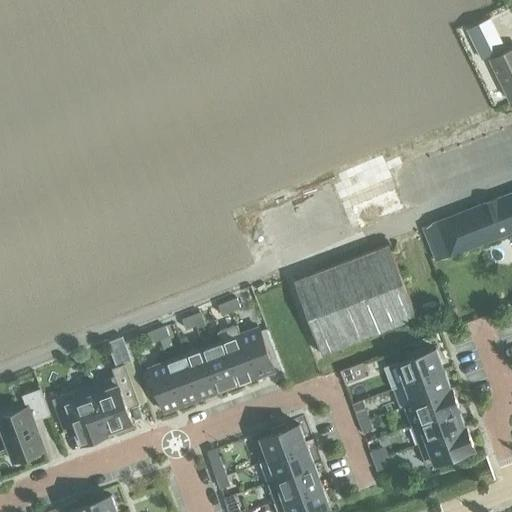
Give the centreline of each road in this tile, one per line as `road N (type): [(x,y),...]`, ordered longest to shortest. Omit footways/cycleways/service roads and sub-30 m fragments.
road 1 (track): [(0,371),(276,264),(292,265)]
road 2 (residential): [(371,488),(332,383),(175,439)]
road 3 (residential): [(175,439),(25,489),(0,505)]
road 4 (residential): [(511,467),(495,418),(504,387),(479,320)]
